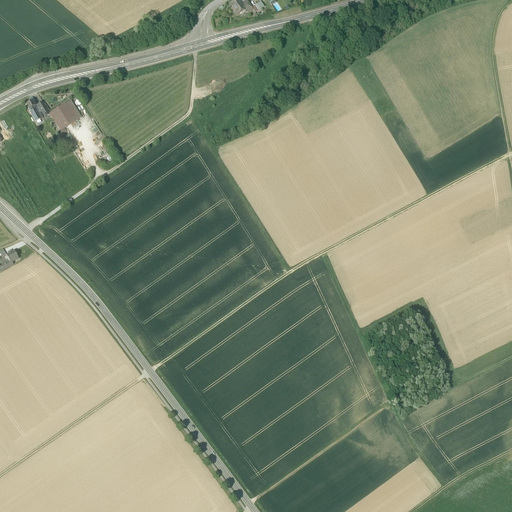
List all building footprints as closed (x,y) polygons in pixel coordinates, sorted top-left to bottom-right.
[(242,5),(238,0),(237,0),(230,5),(234,11),(234,13),(236,15),(237,15),(240,14),(240,12),(244,9),(245,10),(242,5)] [(247,1),(242,5),(245,10),(247,13),(252,10),(252,8),(247,1)] [(261,2),(252,8),(252,10),(255,14),(264,7),(261,2)] [(32,102),(26,105),(29,110),(34,108),(35,107),(32,102)] [(70,102),(66,104),(77,121),(81,119),(70,102)] [(46,117),(50,115),(42,103),(38,105),(46,117)] [(66,104),(50,115),(60,132),(77,121),(66,104)] [(34,108),(29,110),(33,118),(38,115),(34,108)] [(13,251),(6,256),(9,262),(10,264),(12,263),(18,259),(13,251)] [(9,262),(0,267),(0,268),(0,269),(1,270),(2,271),(13,265),(12,263),(10,264),(9,262)]
